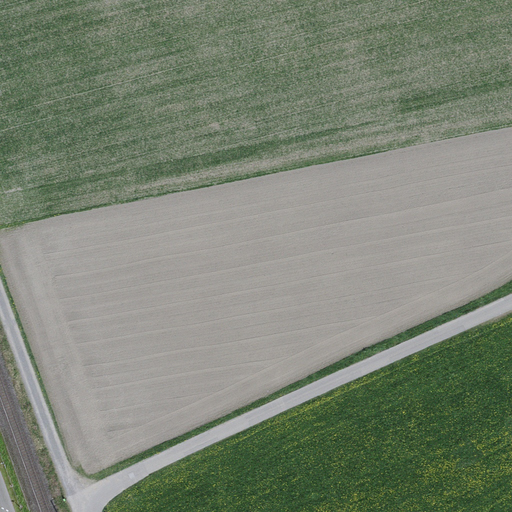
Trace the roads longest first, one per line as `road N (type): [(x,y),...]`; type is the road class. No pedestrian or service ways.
road 1 (track): [(511,302),(78,501)]
road 2 (track): [(78,501),(0,293)]
